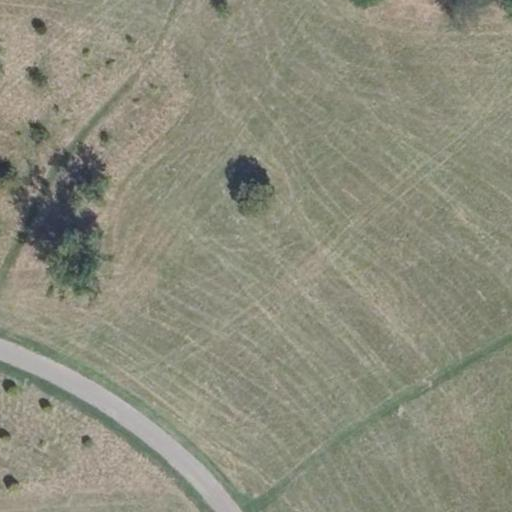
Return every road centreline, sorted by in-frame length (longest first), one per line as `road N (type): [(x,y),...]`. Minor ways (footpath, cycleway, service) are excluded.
road 1 (track): [(0,315),(60,174),(175,0)]
road 2 (track): [(511,323),(315,442),(227,511)]
